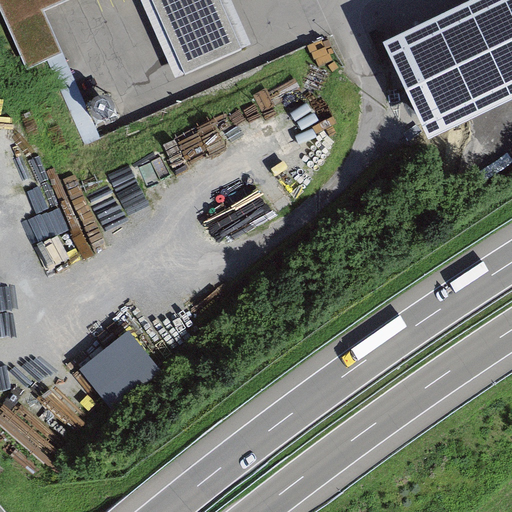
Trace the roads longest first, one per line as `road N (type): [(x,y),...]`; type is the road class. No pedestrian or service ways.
road 1 (motorway): [(511,262),(320,392),(166,511)]
road 2 (motorway): [(260,511),(511,331)]
